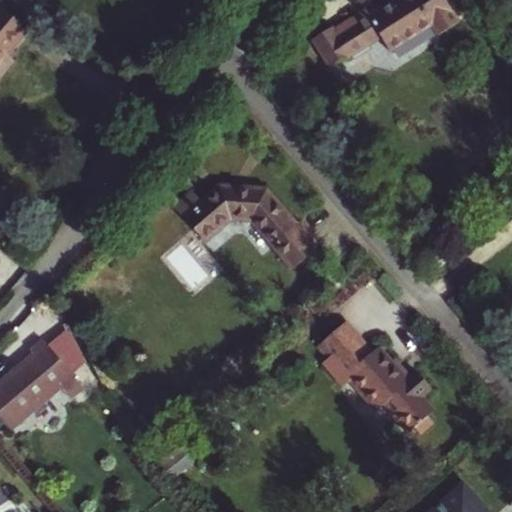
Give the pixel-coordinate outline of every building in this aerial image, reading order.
[(367,12),(331,34),(330,31),(311,43),(329,70),(348,58),(349,60),(379,41),(387,54),(430,27),(437,38),(460,23),(444,0),(396,0),(371,17),(367,12)] [(0,54),(4,49),(7,52),(26,28),(0,5),(0,54)] [(192,192),(175,209),(205,243),(231,220),(251,222),(294,270),(321,247),(300,223),(297,226),(266,192),(220,187),(202,203),(192,192)] [(372,354),(346,323),(320,347),(325,353),(323,355),(328,360),(324,364),(343,387),(351,381),(377,412),(384,406),(409,436),(412,433),(427,421),(433,416),(419,400),(431,390),(417,374),(413,377),(409,381),(393,363),(380,348),(372,354)] [(34,355),(0,384),(0,417),(11,430),(74,376),(44,341),(31,352),(34,355)] [(409,381),(413,377),(398,359),(393,363),(409,381)] [(427,421),(412,433),(417,439),(432,427),(427,421)] [(435,511),(487,511),(465,486),(435,511)]
